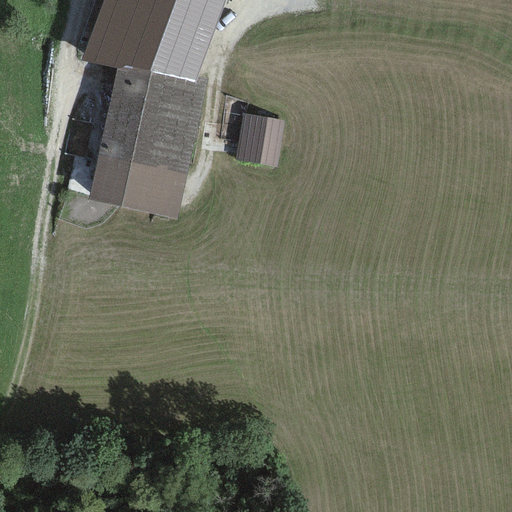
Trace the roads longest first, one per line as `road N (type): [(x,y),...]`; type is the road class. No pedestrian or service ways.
road 1 (track): [(147,35),(85,69),(50,167),(10,416),(0,426)]
road 2 (unclassified): [(251,0),(236,37),(211,175)]
